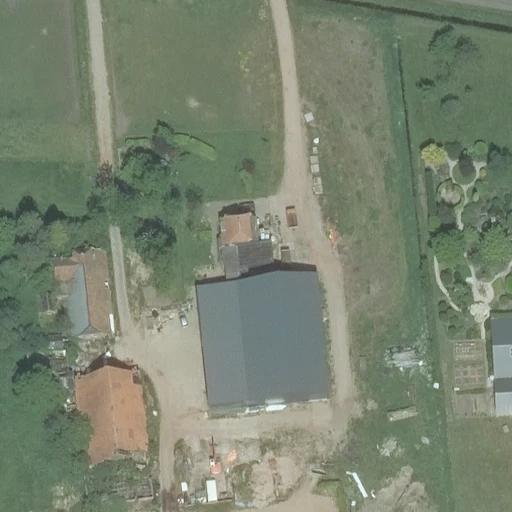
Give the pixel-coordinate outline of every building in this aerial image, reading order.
[(223,251),(219,251),(221,269),(225,268),(227,289),(237,288),(241,288),(240,278),(248,277),(247,270),(273,267),(271,246),(257,247),(254,222),(220,225),(222,243),(223,251)] [(114,338),(105,254),(73,257),(73,264),(53,265),(54,267),(46,267),(48,286),(55,286),(56,301),(63,300),(66,343),(114,338)] [(241,288),(237,288),(248,408),(328,400),(316,281),(241,288)] [(42,316),(55,314),(53,296),(40,298),(42,316)] [(42,316),(40,298),(30,299),(32,317),(42,316)] [(511,321),(491,323),(496,417),(511,416),(511,321)] [(87,510),(153,502),(140,377),(74,384),(73,375),(68,376),(66,353),(63,353),(62,339),(40,340),(42,355),(26,357),(28,379),(42,378),(46,414),(71,413),(70,410),(76,410),(87,510)] [(290,448),(288,424),(271,425),(273,449),(290,448)] [(217,498),(233,498),(234,470),(218,470),(217,498)]
